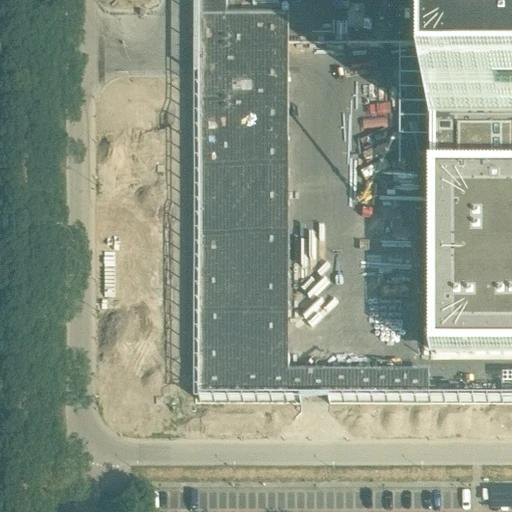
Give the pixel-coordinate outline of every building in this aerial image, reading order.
[(511,0),(433,0),(434,113),(434,164),(434,357),(511,357),(511,0)] [(349,48),(399,48),(416,48),(416,4),(365,4),(365,10),(365,33),(349,33),(349,48)] [(135,208),(133,283),(156,283),(157,222),(145,222),(146,208),(135,208)] [(424,344),(423,305),(400,305),(400,344),(424,344)] [(269,358),(200,357),(200,402),(289,402),(289,358),(286,358),(269,358)] [(381,401),(381,379),(381,375),(354,375),(330,375),(330,383),(330,401),(381,402),(381,401)] [(511,507),(511,489),(492,490),(492,508),(511,507)] [(480,496),(480,508),(489,508),(489,496),(480,496)]
